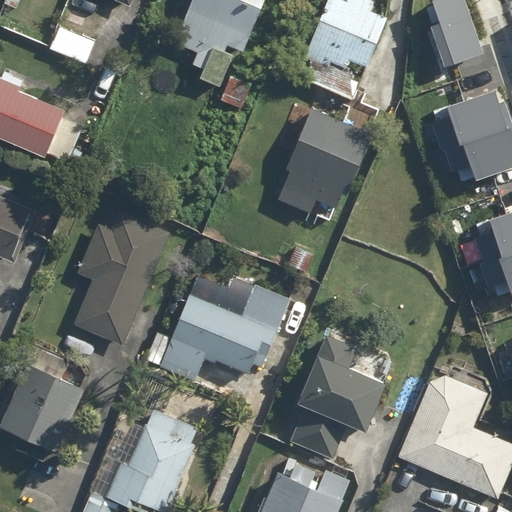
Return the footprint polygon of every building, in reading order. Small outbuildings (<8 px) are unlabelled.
[(196,0),(180,39),(203,48),(198,60),(211,66),(208,73),(229,82),(237,62),(244,65),(271,0),(196,0)] [(332,0),(311,53),(335,63),(337,58),(354,65),(358,56),(376,63),(397,12),(379,5),(381,0),(332,0)] [(483,55),(464,0),(435,0),(433,1),(440,24),(429,27),(443,68),(483,55)] [(65,22),(55,48),(93,62),(103,36),(65,22)] [(0,130),(53,153),(54,151),(73,159),(88,123),(69,115),(72,106),(25,86),(29,76),(11,68),(9,73),(0,69),(0,130)] [(511,119),(502,89),(447,107),(460,145),(463,144),(476,182),(511,169),(511,119)] [(382,127),(318,102),(293,164),(297,166),(285,195),(318,208),(323,193),(346,202),(352,188),(357,190),(382,127)] [(0,250),(22,260),(43,208),(38,206),(40,201),(0,184),(0,250)] [(511,192),(476,205),(501,278),(511,274),(511,192)] [(97,275),(79,321),(131,341),(176,228),(110,202),(83,270),(97,275)] [(233,282),(203,270),(165,365),(201,379),(211,354),(256,372),(261,359),(270,363),(297,295),(238,271),(233,282)] [(358,350),(326,337),(299,403),(305,405),(288,445),(332,463),(348,423),(372,433),(393,382),(352,365),(358,350)] [(94,381),(36,356),(7,423),(25,431),(19,444),(50,457),(56,444),(65,448),(94,381)] [(435,378),(402,454),(504,497),(511,477),(511,437),(480,423),(494,389),(451,371),(435,378)] [(204,424),(158,406),(137,460),(127,456),(113,492),(155,509),(158,501),(176,508),(203,440),(198,438),(204,424)] [(298,470),(284,466),(265,511),(344,511),(352,494),(350,493),(356,477),(330,467),(326,479),(323,477),(320,476),(323,466),(303,458),(298,470)] [(118,511),(123,501),(95,489),(85,511),(118,511)]
